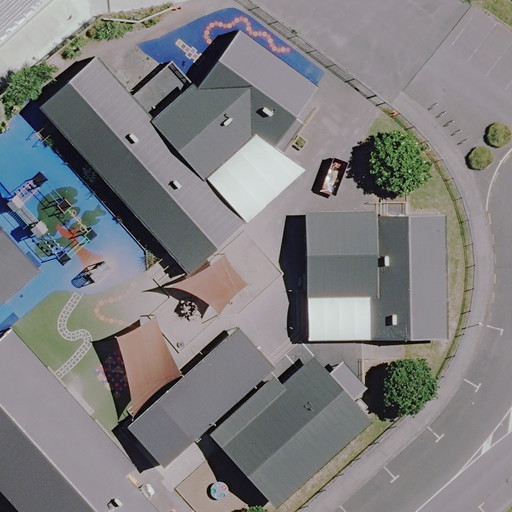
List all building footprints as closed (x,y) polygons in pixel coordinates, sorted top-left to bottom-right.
[(54,0),(0,0),(0,35),(4,32),(10,38),(54,0)] [(148,125),(91,60),(36,112),(183,277),(243,229),(201,183),(250,140),(271,152),(317,89),(237,31),(197,85),(148,125)] [(0,308),(47,267),(0,214),(0,308)] [(443,344),(441,215),(300,216),(302,303),(366,303),(364,344),(443,344)] [(274,370),(238,330),(122,431),(157,472),(274,370)] [(133,472),(8,334),(0,340),(0,500),(10,511),(150,511),(123,481),(133,472)] [(376,417),(319,353),(222,438),(279,503),(376,417)]
